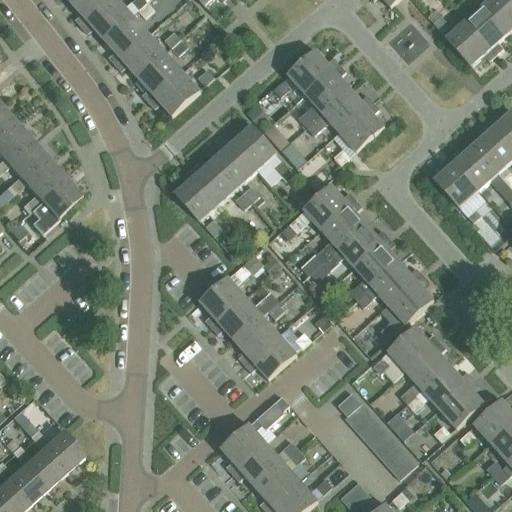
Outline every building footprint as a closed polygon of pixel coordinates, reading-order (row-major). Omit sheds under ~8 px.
[(76,24),(82,30),(116,0),(76,0),(71,5),(82,18),(76,24)] [(94,32),(105,44),(133,19),(116,0),(82,30),(88,38),(94,32)] [(138,0),(131,7),(138,14),(148,6),(142,0),(138,0)] [(196,0),(206,11),(217,0),(218,0),(223,5),(228,0),(196,0)] [(370,0),(374,4),(377,0),(381,0),(391,11),(403,0),(370,0)] [(480,2),(477,0),(463,0),(472,9),(480,2)] [(511,1),(511,0),(493,0),(485,8),(510,36),(511,34),(511,1)] [(148,6),(138,14),(145,22),(155,13),(148,6)] [(485,8),(466,24),(497,59),(503,53),(498,47),(510,36),(485,8)] [(109,61),(115,68),(150,38),(133,19),(105,44),(116,56),(109,61)] [(433,27),(442,36),(450,29),(442,19),(433,27)] [(497,59),(466,24),(446,42),(472,70),(485,59),(489,65),(497,59)] [(165,44),(171,52),(181,43),(174,35),(165,44)] [(128,70),(138,82),(166,57),(150,38),(115,68),(121,76),(128,70)] [(181,43),(171,52),(178,60),(188,51),(181,43)] [(288,80),(306,99),(340,69),(334,61),(328,67),(317,55),(288,80)] [(143,99),(149,106),(183,76),(166,57),(138,82),(149,94),(143,99)] [(306,99),(323,118),(351,93),(340,81),(346,76),(340,69),(306,99)] [(198,81),(205,90),(215,81),(208,73),(198,81)] [(183,76),(149,106),(155,113),(161,108),(172,120),(200,95),(183,76)] [(274,93),(281,102),(290,93),(283,85),(274,93)] [(323,118),(339,137),(374,106),(366,98),(361,104),(351,93),(323,118)] [(374,106),(339,137),(357,156),(385,131),(374,119),(380,113),(374,106)] [(0,142),(17,127),(2,109),(0,110),(0,142)] [(301,123),(308,131),(317,123),(310,115),(301,123)] [(493,120),(486,126),(511,155),(511,115),(499,127),(493,120)] [(317,123),(308,131),(314,139),(324,130),(317,123)] [(484,140),(473,149),(498,178),(511,165),(511,155),(486,126),(478,132),(484,140)] [(0,178),(10,169),(8,167),(33,145),(17,127),(0,142),(0,158),(4,162),(0,165),(0,178)] [(234,134),(227,141),(258,175),(277,158),(252,130),(240,141),(234,134)] [(226,152),(214,164),(239,192),(258,175),(227,141),(220,147),(226,152)] [(13,198),(26,187),(24,185),(49,163),(33,145),(8,167),(10,169),(20,180),(7,191),(13,198)] [(456,154),(449,160),(479,194),(490,184),(504,199),(511,193),(502,183),(498,178),(473,149),(461,160),(456,154)] [(334,161),(341,169),(350,160),(344,152),(334,161)] [(479,194),(449,160),(441,166),(447,172),(435,183),(459,212),(479,194)] [(29,217),(42,205),(40,203),(65,181),(49,163),(24,185),(26,187),(36,198),(23,209),(29,217)] [(273,170),(282,179),(289,172),(281,163),(273,170)] [(197,167),(189,174),(220,209),(239,192),(214,164),(202,174),(197,167)] [(220,209),(189,174),(183,179),(188,186),(176,198),(190,214),(201,226),(220,209)] [(511,177),(511,176),(502,183),(511,193),(511,191),(511,177)] [(40,203),(42,205),(52,216),(39,227),(45,235),(59,223),(58,222),(82,200),(65,181),(40,203)] [(322,234),(356,204),(349,196),(344,201),(333,189),(304,214),(322,234)] [(251,190),(243,197),(252,207),(260,200),(251,190)] [(252,207),(243,197),(236,204),(244,213),(252,207)] [(339,253),(367,228),(357,216),(362,211),(356,204),(322,234),(339,253)] [(465,217),(473,226),(482,219),(473,209),(465,217)] [(289,228),(296,236),(297,236),(306,228),(299,219),(289,228)] [(206,231),(214,240),(223,233),(214,223),(206,231)] [(355,271),(389,241),(383,234),(377,239),(367,228),(339,253),(355,271)] [(372,290),(400,265),(390,254),(396,249),(389,241),(355,271),(365,282),(372,290)] [(45,287),(77,264),(65,248),(36,269),(41,277),(39,279),(45,287)] [(316,258),(323,266),(332,258),(325,250),(316,258)] [(332,258),(323,266),(330,274),(339,265),(332,258)] [(378,297),(389,309),(423,279),(417,272),(411,277),(400,265),(372,290),(378,297)] [(245,269),(244,268),(228,282),(236,290),(251,277),(250,274),(245,269)] [(423,279),(389,309),(406,329),(435,304),(424,291),(429,286),(423,279)] [(206,324),(212,331),(246,301),(236,290),(228,282),(200,307),(211,319),(206,324)] [(349,296),(357,304),(366,296),(359,288),(349,296)] [(363,311),(372,303),(366,296),(357,304),(363,311)] [(261,307),(268,315),(278,306),(271,298),(261,307)] [(224,333),(234,345),(262,320),(246,301),(212,331),(218,338),(224,333)] [(278,306),(268,315),(275,323),(285,314),(278,306)] [(239,362),(245,369),(279,339),(262,320),(234,345),(245,357),(239,362)] [(383,333),(390,342),(400,333),(392,325),(383,333)] [(389,356),(406,375),(440,345),(434,338),(428,343),(417,330),(389,356)] [(295,345),(301,353),(311,344),(304,336),(295,345)] [(279,339),(245,369),(251,376),(257,371),(268,383),(296,358),(279,339)] [(406,375),(423,394),(451,369),(441,358),(446,353),(440,345),(406,375)] [(390,370),(383,361),(373,370),(380,378),(390,370)] [(423,394),(440,413),(473,383),(467,376),(462,381),(451,369),(423,394)] [(473,383),(440,413),(457,432),(485,407),(475,395),(480,390),(473,383)] [(400,400),(407,408),(417,399),(410,391),(400,400)] [(338,410),(348,420),(362,408),(352,397),(338,410)] [(417,399),(407,408),(414,415),(423,406),(417,399)] [(475,429),(492,448),(511,429),(511,414),(502,404),(475,429)] [(345,422),(354,432),(372,416),(363,407),(362,408),(348,420),(345,422)] [(255,424),(262,432),(272,423),(265,414),(255,424)] [(354,432),(361,440),(379,424),(372,416),(354,432)] [(361,440),(369,449),(387,433),(379,424),(361,440)] [(227,471),(233,478),(267,447),(250,428),(221,454),(232,466),(227,471)] [(433,438),(440,445),(450,437),(442,429),(433,438)] [(511,429),(492,448),(508,467),(511,463),(511,429)] [(369,449),(376,457),(394,441),(387,433),(369,449)] [(476,442),(469,434),(460,442),(467,451),(476,442)] [(30,441),(42,454),(43,452),(65,477),(84,461),(64,438),(62,436),(49,448),(37,435),(30,441)] [(376,457),(384,466),(402,450),(394,441),(376,457)] [(282,454),(289,461),(289,462),(299,453),(292,445),(282,454)] [(245,480),(256,492),(284,466),(267,447),(233,478),(239,485),(245,480)] [(12,456),(24,469),(25,468),(47,493),(65,477),(43,452),(42,454),(31,463),(19,450),(12,456)] [(384,466),(391,474),(409,458),(402,450),(384,466)] [(289,462),(296,469),(306,461),(299,453),(289,462)] [(409,458),(391,474),(399,483),(417,468),(409,458)] [(487,473),(493,481),(503,472),(496,464),(487,473)] [(0,467),(0,479),(6,485),(7,484),(30,509),(47,493),(25,468),(24,469),(13,479),(1,466),(0,467)] [(260,508),(263,511),(270,511),(301,485),(284,466),(256,492),(266,503),(260,508)] [(503,472),(493,481),(500,488),(510,480),(503,472)] [(315,491),(322,498),(333,490),(325,482),(315,491)] [(0,511),(26,511),(30,509),(7,484),(6,485),(0,490),(0,511)] [(301,485),(270,511),(310,511),(318,505),(318,504),(301,485)] [(340,502),(348,511),(366,495),(358,486),(340,502)] [(366,495),(348,511),(349,511),(363,511),(374,503),(366,495)] [(393,503),(399,511),(409,503),(402,495),(393,503)] [(374,503),(363,511),(381,511),(382,511),(374,503)]
